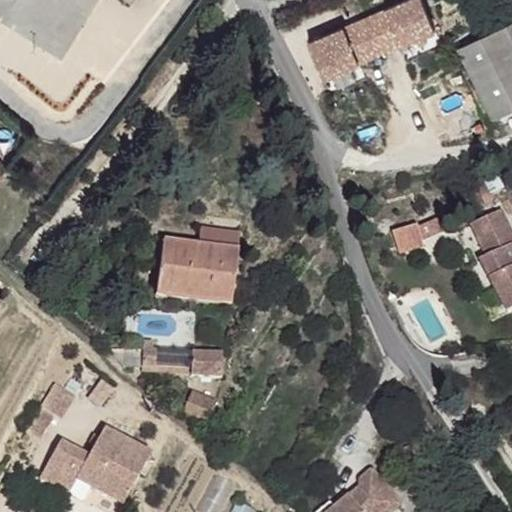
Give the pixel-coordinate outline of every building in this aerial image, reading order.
[(320,74),(436,33),(424,0),(399,0),(306,33),(320,74)] [(511,28),(489,39),(511,87),(511,28)] [(511,87),(489,39),(463,49),(493,119),(511,110),(511,87)] [(0,178),(9,166),(0,158),(0,178)] [(511,236),(501,214),(471,227),(490,263),(506,255),(511,251),(511,236)] [(166,241),(158,292),(232,304),(241,252),(166,241)] [(511,251),(506,255),(511,268),(511,273),(492,284),(505,312),(511,307),(511,251)] [(490,263),(483,266),(492,284),(511,273),(511,268),(506,255),(490,263)] [(147,348),(127,347),(127,366),(144,368),(147,348)] [(144,368),(144,372),(188,376),(192,351),(147,348),(144,368)] [(192,351),(188,376),(222,378),(222,382),(235,384),(238,371),(222,368),(223,353),(192,351)] [(53,381),(40,405),(54,413),(62,418),(75,393),(53,381)] [(189,394),(188,414),(214,416),(214,395),(189,394)] [(54,413),(40,405),(27,432),(41,439),(54,413)] [(63,439),(44,476),(56,482),(67,462),(83,471),(80,476),(126,502),(154,449),(106,424),(90,453),(63,439)] [(67,462),(56,482),(72,491),(80,476),(83,471),(67,462)] [(393,511),(402,504),(373,471),(367,474),(364,478),(363,480),(362,484),(364,487),(338,509),(331,502),(319,511),(393,511)] [(28,511),(30,509),(10,498),(2,511),(28,511)] [(253,511),(255,508),(235,501),(230,511),(253,511)]
